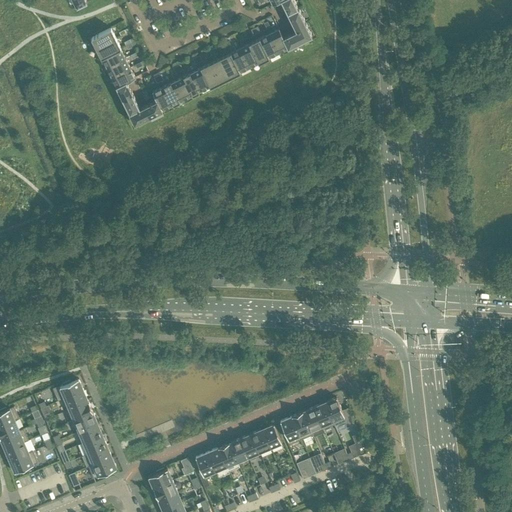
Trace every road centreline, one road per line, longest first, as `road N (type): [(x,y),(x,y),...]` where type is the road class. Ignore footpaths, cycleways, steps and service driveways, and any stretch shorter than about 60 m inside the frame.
road 1 (primary): [(0,321),(182,309),(406,319)]
road 2 (primary): [(403,292),(175,279),(0,297)]
road 3 (secondary): [(428,293),(388,0)]
road 4 (secondary): [(376,0),(403,292)]
road 5 (secondary): [(406,319),(428,511)]
road 6 (secondary): [(457,511),(431,321)]
